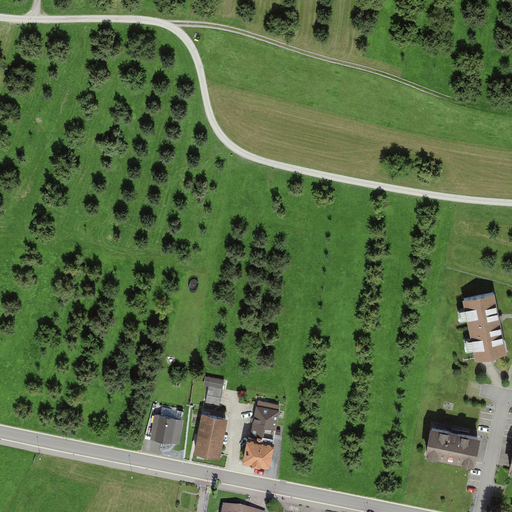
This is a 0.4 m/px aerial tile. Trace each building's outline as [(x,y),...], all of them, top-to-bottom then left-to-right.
[(494,293),(462,300),(475,362),(506,355),(494,293)] [(227,380),(207,376),(206,386),(211,387),(208,404),(222,406),(227,380)] [(283,405),(260,401),(253,434),(276,438),(283,405)] [(231,419),(206,413),(197,452),(223,458),(231,419)] [(186,421),(159,415),(154,437),(181,443),(186,421)] [(485,438),(435,427),(428,457),(478,468),(485,438)] [(278,445),(253,439),(247,462),(273,468),(278,445)]
